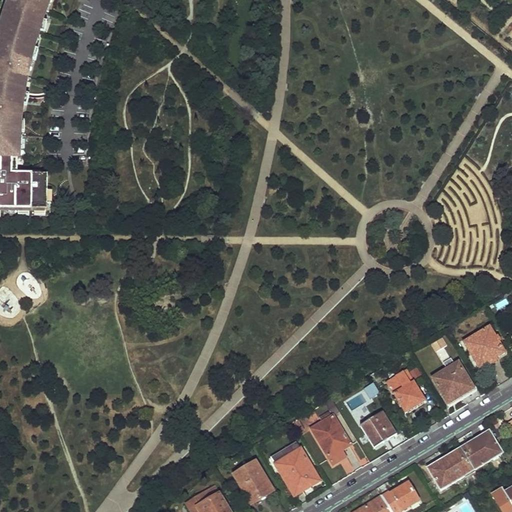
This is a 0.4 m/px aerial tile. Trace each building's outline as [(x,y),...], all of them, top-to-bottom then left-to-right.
[(0,213),(48,213),(48,178),(12,178),(12,160),(17,160),(17,139),(19,139),(19,117),(24,95),(19,93),(22,79),(26,80),(32,50),(29,50),(32,36),(38,37),(43,15),(49,0),(10,0),(8,7),(11,8),(10,14),(6,13),(4,20),(1,28),(0,32),(0,213)] [(465,343),(479,368),(505,353),(489,328),(465,343)] [(435,352),(448,345),(443,337),(431,344),(435,352)] [(434,380),(449,405),(474,389),(459,364),(434,380)] [(388,384),(406,413),(425,401),(407,372),(388,384)] [(370,400),(381,393),(374,382),(363,389),(370,400)] [(339,412),(331,399),(325,403),(328,408),(338,414),(339,412)] [(382,413),(360,427),(374,449),(397,435),(382,413)] [(312,430),(329,459),(343,450),(351,446),(333,417),(312,430)] [(502,454),(490,434),(462,450),(474,471),(502,454)] [(271,458),(276,465),(301,450),(296,443),(271,458)] [(360,446),(350,451),(360,468),(369,463),(360,446)] [(276,465),(295,497),(320,482),(301,450),(276,465)] [(343,450),(329,459),(334,467),(348,458),(343,450)] [(474,471),(462,450),(429,470),(441,491),(474,471)] [(350,459),(341,462),(346,475),(355,472),(350,459)] [(233,476),(251,506),(273,492),(255,463),(233,476)] [(400,491),(398,489),(383,498),(391,511),(401,511),(419,501),(409,485),(400,491)] [(511,511),(511,488),(505,492),(503,489),(492,495),(502,511),(511,511)] [(184,502),(190,511),(191,511),(197,508),(199,511),(230,511),(219,494),(208,501),(201,491),(184,502)] [(391,511),(383,498),(358,511),(391,511)]
